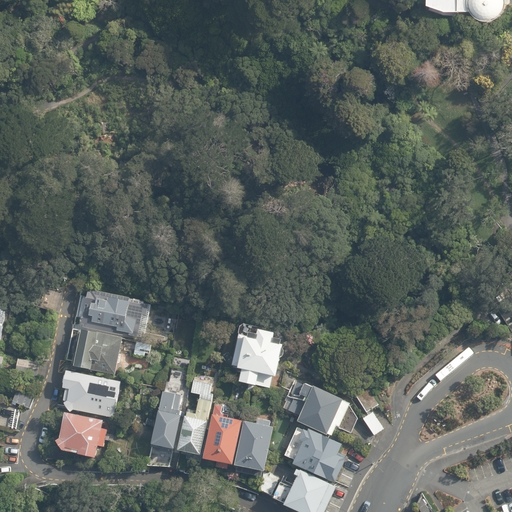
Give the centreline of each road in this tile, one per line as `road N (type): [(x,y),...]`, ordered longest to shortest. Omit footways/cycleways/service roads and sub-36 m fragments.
road 1 (residential): [(281,511),(180,478),(45,470),(30,455),(66,288)]
road 2 (tertiary): [(415,422),(427,398),(478,359),(511,365)]
